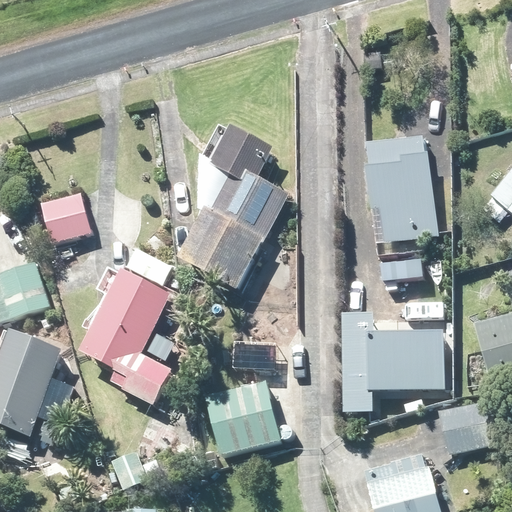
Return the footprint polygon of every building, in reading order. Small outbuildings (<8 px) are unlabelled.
[(364,147),(379,246),(437,238),(422,138),(364,147)] [(252,275),(291,200),(228,168),(203,215),(211,219),(201,240),(187,266),(200,272),(242,294),(252,275)] [(511,176),(494,200),(511,213),(511,176)] [(90,197),(50,207),(60,246),(100,236),(90,197)] [(130,270),(165,287),(174,269),(140,251),(130,270)] [(378,263),(382,301),(418,297),(413,259),(378,263)] [(38,266),(0,278),(0,327),(53,309),(38,266)] [(146,359),(176,300),(127,276),(126,279),(97,337),(87,358),(122,375),(117,385),(129,392),(128,394),(158,409),(175,373),(146,359)] [(339,316),(341,416),(368,415),(367,395),(444,394),(443,334),(373,335),(373,316),(339,316)] [(496,387),(511,382),(511,318),(479,328),(496,387)] [(56,387),(67,360),(68,357),(19,337),(17,341),(1,334),(0,337),(0,374),(4,376),(0,386),(0,427),(17,434),(34,441),(48,407),(71,416),(75,407),(79,396),(70,393),(56,387)] [(244,343),(241,369),(282,372),(284,347),(244,343)] [(287,445),(285,443),(273,387),(258,390),(243,394),(230,396),(212,400),(226,460),(287,445)] [(452,457),(503,446),(493,405),(443,416),(452,457)] [(115,465),(127,494),(166,477),(154,450),(137,458),(136,457),(115,465)] [(380,511),(443,511),(432,471),(429,472),(426,461),(371,477),(380,510),(380,511)]
